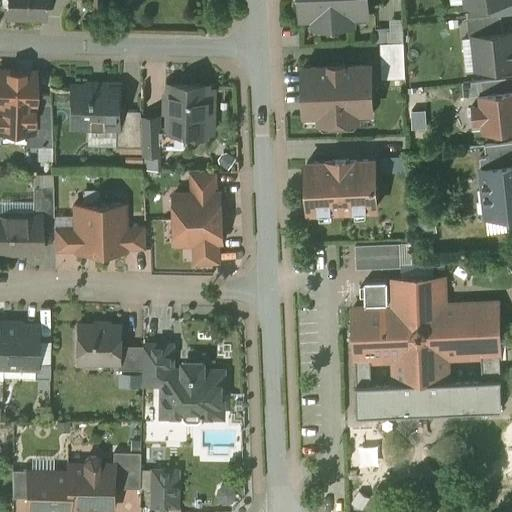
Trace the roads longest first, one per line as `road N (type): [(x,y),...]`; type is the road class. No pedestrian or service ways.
road 1 (residential): [(269,291),(0,286)]
road 2 (residential): [(0,44),(260,51)]
road 3 (residential): [(269,291),(260,51)]
road 4 (residential): [(285,511),(269,291)]
